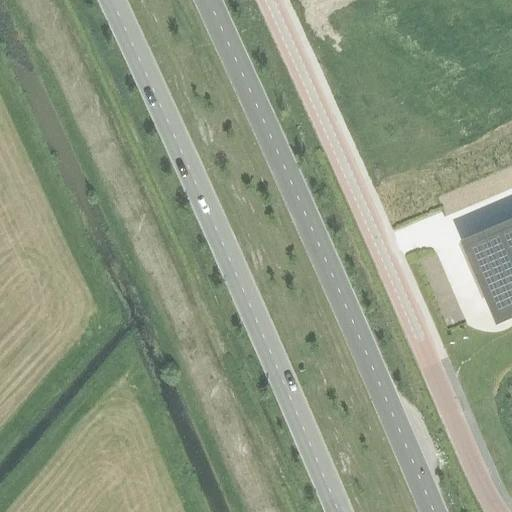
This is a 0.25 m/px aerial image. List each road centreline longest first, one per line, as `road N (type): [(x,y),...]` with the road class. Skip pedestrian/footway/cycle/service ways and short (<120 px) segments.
road 1 (unclassified): [(495,511),(268,0)]
road 2 (primary): [(109,0),(336,511)]
road 3 (primary): [(431,511),(207,0)]
